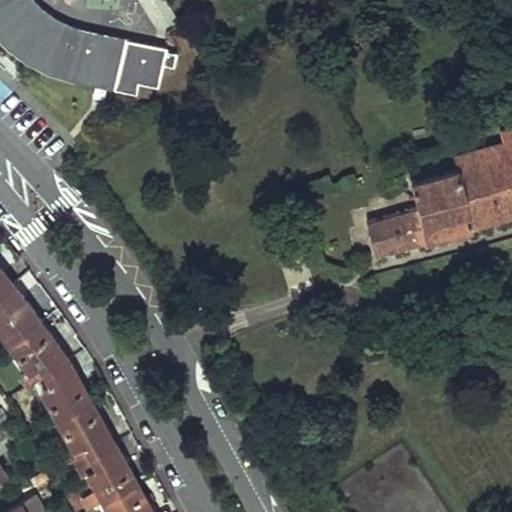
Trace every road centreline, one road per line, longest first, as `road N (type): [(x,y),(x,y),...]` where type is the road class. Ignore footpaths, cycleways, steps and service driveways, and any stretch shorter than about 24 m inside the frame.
road 1 (tertiary): [(256,511),(117,277),(0,136)]
road 2 (tertiary): [(0,189),(116,346),(210,511)]
